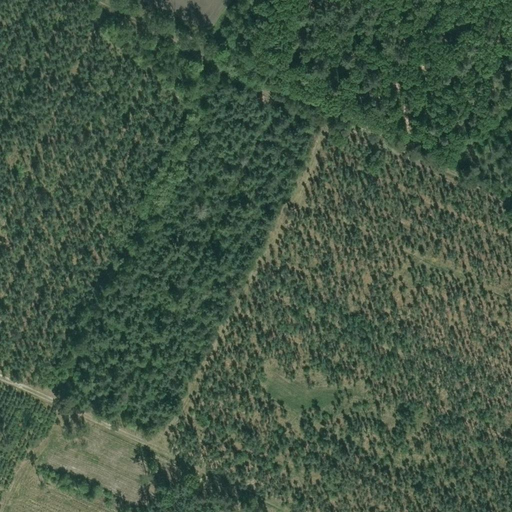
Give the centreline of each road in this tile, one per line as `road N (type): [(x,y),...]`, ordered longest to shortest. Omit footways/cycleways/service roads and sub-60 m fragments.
road 1 (track): [(157,452),(335,117)]
road 2 (track): [(178,37),(511,207)]
road 3 (track): [(0,375),(280,511)]
road 4 (track): [(107,2),(0,220)]
